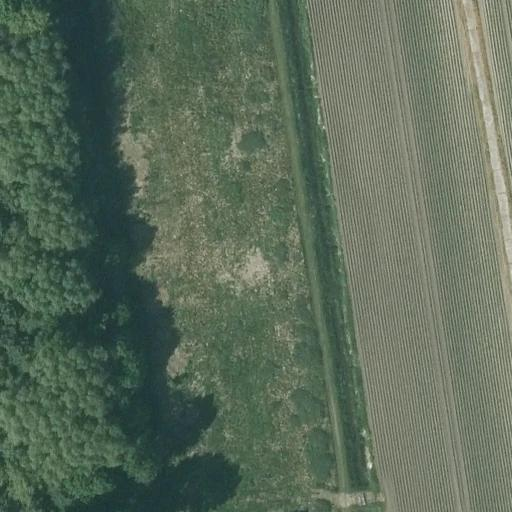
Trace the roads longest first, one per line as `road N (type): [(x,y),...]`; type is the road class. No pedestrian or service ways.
road 1 (track): [(344,511),(270,0)]
road 2 (track): [(511,270),(458,0)]
